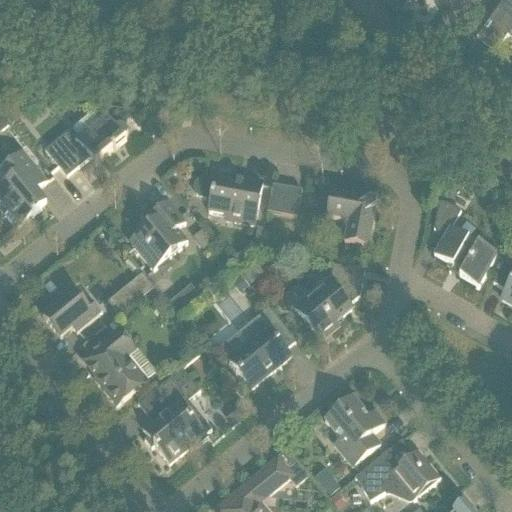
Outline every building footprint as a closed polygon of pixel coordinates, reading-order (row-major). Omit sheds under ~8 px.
[(302,0),(300,4),(306,8),(312,0),(302,0)] [(382,0),(385,2),(402,14),(411,0),(382,0)] [(511,0),(504,11),(500,8),(476,41),(479,43),(481,45),(482,47),(483,48),(485,50),(488,52),(491,53),(493,53),(496,55),(511,32),(511,0)] [(12,110),(4,117),(11,126),(20,118),(12,110)] [(96,168),(97,167),(102,163),(113,154),(115,152),(126,143),(124,140),(127,137),(127,132),(125,128),(122,125),(117,125),(113,127),(106,119),(79,142),(71,133),(45,154),(67,181),(90,161),(96,168)] [(1,174),(0,174),(0,203),(9,215),(5,219),(15,232),(20,228),(21,229),(44,210),(44,206),(36,195),(46,187),(22,157),(1,174)] [(439,177),(454,186),(462,173),(447,164),(439,177)] [(195,187),(195,192),(196,197),(200,201),(211,203),(208,216),(235,221),(234,226),(255,230),(263,186),(247,183),(246,188),(215,182),(214,183),(204,181),(199,183),(195,187)] [(267,215),(297,221),(302,193),(273,188),(267,215)] [(344,249),(348,249),(368,253),(374,222),(371,217),(375,214),(377,207),(370,206),(365,209),(361,204),(331,198),(326,222),(341,225),(347,234),(344,249)] [(150,228),(129,245),(142,261),(153,275),(157,272),(161,276),(162,277),(172,268),(171,267),(168,263),(188,247),(177,234),(186,227),(180,220),(168,205),(150,219),(154,225),(150,228)] [(439,205),(434,233),(445,240),(434,260),(452,270),(462,276),(459,281),(478,292),(488,274),(497,258),(494,257),(496,254),(482,246),(480,249),(451,232),(461,215),(447,207),(439,205)] [(258,228),(255,243),(261,244),(264,230),(258,228)] [(202,234),(193,241),(202,252),(211,245),(202,234)] [(284,248),(283,252),(286,256),(290,257),(294,254),(294,250),(292,246),(288,245),(284,248)] [(511,252),(503,269),(493,286),(506,294),(502,303),(510,308),(511,305),(511,252)] [(295,312),(308,329),(321,344),(338,330),(335,326),(352,312),(349,309),(360,300),(365,274),(333,268),(330,283),(295,312)] [(108,305),(119,319),(145,299),(153,292),(142,278),(108,305)] [(240,281),(232,288),(239,296),(247,289),(240,281)] [(42,320),(61,342),(73,332),(77,337),(100,318),(88,303),(84,307),(69,290),(51,305),(55,310),(42,320)] [(153,292),(145,299),(151,306),(159,300),(153,292)] [(227,363),(239,377),(252,393),(291,361),(285,354),(296,345),(268,312),(240,335),(249,346),(227,363)] [(191,325),(185,330),(192,339),(198,335),(191,325)] [(91,356),(82,363),(97,381),(94,383),(98,388),(103,393),(116,410),(132,397),(147,385),(128,361),(135,354),(118,333),(113,338),(112,339),(106,344),(100,336),(85,349),(91,356)] [(152,426),(142,434),(148,441),(144,444),(151,453),(154,451),(169,469),(191,451),(192,450),(194,453),(208,441),(191,420),(182,410),(191,402),(200,395),(191,384),(182,372),(144,403),(158,421),(152,426)] [(333,448),(352,471),(380,449),(372,438),(385,428),(374,415),(368,420),(353,401),(325,424),(340,443),(333,448)] [(263,511),(259,507),(290,482),(296,490),(308,480),(288,455),(217,511),(263,511)] [(370,470),(355,483),(356,484),(358,482),(364,489),(360,492),(370,507),(396,491),(402,501),(406,502),(411,502),(417,497),(420,501),(425,496),(441,483),(418,455),(413,459),(398,472),(396,470),(391,474),(382,462),(387,458),(386,457),(370,470)] [(333,485),(324,492),(330,499),(339,492),(333,485)] [(338,499),(330,505),(335,511),(342,511),(346,509),(338,499)]
